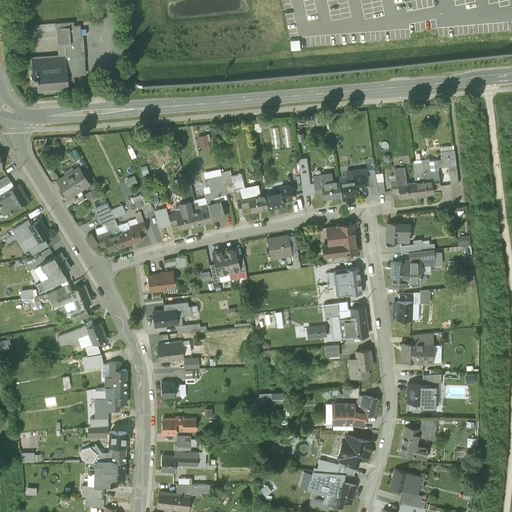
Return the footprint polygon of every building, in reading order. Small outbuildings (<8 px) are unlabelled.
[(80,36),(79,25),(73,26),(72,22),(56,23),(58,45),(60,44),(61,58),(42,59),(43,72),(66,70),(66,67),(72,66),(73,71),(73,76),(79,75),(79,74),(85,74),(83,59),(84,59),(82,36),(80,36)] [(290,41),(291,51),(300,49),(299,40),(290,41)] [(66,70),(43,72),(42,59),(41,57),(31,58),(34,83),(37,82),(38,89),(68,86),(68,82),(67,71),(66,70)] [(326,116),(315,118),(316,126),(328,124),(326,116)] [(458,184),(454,150),(442,152),(444,168),(449,167),(452,185),(458,184)] [(298,157),(300,172),(301,181),(303,195),(307,194),(310,194),(308,179),(305,156),(298,157)] [(412,163),(415,183),(431,180),(431,177),(438,176),(439,180),(441,180),(438,161),(412,163)] [(52,165),(47,168),(54,179),(58,176),(52,165)] [(394,166),(395,175),(405,174),(404,165),(394,166)] [(80,170),(67,178),(66,176),(58,181),(68,198),(89,185),(80,170)] [(220,172),(222,175),(226,194),(237,192),(235,181),(233,181),(232,175),(230,170),(220,172)] [(376,183),(383,182),(382,171),(375,172),(376,182),(376,183)] [(232,175),(233,181),(235,181),(237,192),(239,191),(244,190),(240,172),(237,173),(238,174),(232,175)] [(329,178),(329,173),(313,175),(316,193),(323,192),(322,185),(330,184),(339,183),(338,177),(329,178)] [(354,174),(347,175),(348,181),(355,180),(356,188),(360,187),(363,187),(362,176),(355,177),(354,174)] [(396,182),(390,182),(392,192),(396,191),(399,191),(398,185),(406,184),(405,174),(395,175),(396,182)] [(211,193),(212,198),(219,196),(223,195),(226,194),(222,175),(208,178),(210,186),(211,193)] [(7,176),(0,180),(0,189),(11,183),(7,176)] [(438,176),(431,177),(431,180),(432,187),(439,186),(439,180),(438,176)] [(348,181),(339,183),(341,196),(357,193),(356,188),(355,180),(348,181)] [(431,180),(415,183),(416,195),(433,193),(432,187),(431,180)] [(376,183),(376,182),(369,183),(371,195),(378,194),(376,183)] [(383,182),(376,183),(378,194),(385,193),(383,182)] [(330,184),(322,185),(323,192),(324,198),(341,196),(339,183),(330,184)] [(406,184),(398,185),(399,191),(400,197),(416,195),(415,183),(406,184)] [(18,184),(0,195),(0,208),(4,215),(9,212),(12,213),(13,209),(28,200),(18,184)] [(85,193),(89,199),(99,193),(95,186),(85,193)] [(288,186),(279,188),(280,193),(281,192),(283,200),(291,199),(288,186)] [(239,191),(240,194),(239,194),(242,207),(249,205),(251,212),(267,208),(265,196),(259,197),(257,187),(244,190),(239,191)] [(280,193),(265,196),(267,208),(284,205),(283,200),(281,192),(280,193)] [(211,193),(204,195),(205,199),(207,208),(209,208),(221,205),(219,196),(212,198),(211,193)] [(127,199),(131,210),(142,205),(144,205),(139,194),(127,199)] [(84,195),(75,200),(78,203),(86,198),(84,195)] [(205,199),(191,202),(194,212),(207,208),(205,199)] [(189,200),(179,203),(182,211),(182,215),(192,212),(189,200)] [(106,202),(96,207),(103,223),(104,223),(105,226),(107,232),(111,231),(113,235),(121,233),(106,202)] [(221,205),(209,208),(212,221),(224,217),(221,205)] [(159,228),(171,225),(168,215),(166,207),(154,210),(159,228)] [(194,212),(192,212),(196,225),(212,221),(209,208),(207,208),(194,212)] [(182,211),(168,215),(171,225),(178,223),(176,216),(182,215),(182,211)] [(182,215),(176,216),(178,223),(179,229),(196,225),(192,212),(182,215)] [(128,217),(132,230),(137,228),(139,234),(147,232),(141,213),(128,217)] [(28,220),(13,229),(25,250),(28,249),(28,248),(37,243),(27,227),(31,225),(28,220)] [(31,225),(27,227),(37,243),(43,239),(49,235),(40,220),(31,225)] [(401,224),(386,223),(386,242),(401,242),(401,234),(401,224)] [(353,224),(329,227),(331,244),(355,241),(353,224)] [(409,224),(401,224),(401,234),(409,235),(409,224)] [(105,226),(95,229),(97,236),(98,236),(107,232),(105,226)] [(132,230),(121,233),(125,245),(141,240),(139,234),(137,228),(132,230)] [(107,232),(98,236),(100,246),(107,244),(105,238),(113,235),(111,231),(107,232)] [(99,245),(91,233),(84,237),(92,249),(99,245)] [(113,235),(105,238),(107,244),(109,250),(125,245),(121,233),(113,235)] [(288,235),(266,239),(270,259),(292,255),(291,251),(288,235)] [(37,243),(28,248),(28,249),(32,255),(48,246),(43,239),(37,243)] [(421,239),(413,240),(413,244),(400,245),(400,247),(401,253),(408,252),(430,250),(430,244),(421,245),(421,239)] [(355,241),(331,244),(327,244),(325,244),(326,255),(326,257),(348,254),(356,253),(355,241)] [(234,247),(223,249),(228,273),(239,270),(237,259),(234,247)] [(223,249),(213,252),(215,264),(218,275),(228,273),(223,249)] [(430,250),(408,252),(408,256),(409,258),(417,258),(434,257),(433,249),(430,250)] [(294,251),(291,251),(292,255),(294,269),(300,268),(296,250),(294,251)] [(60,253),(48,261),(51,266),(56,275),(57,276),(63,273),(70,269),(60,253)] [(308,253),(301,254),(303,264),(310,262),(308,253)] [(348,254),(326,257),(327,264),(337,262),(349,260),(349,258),(348,254)] [(183,256),(174,258),(176,264),(175,264),(176,266),(185,264),(183,256)] [(434,257),(417,258),(418,266),(434,265),(434,257)] [(174,258),(164,261),(166,267),(175,264),(176,264),(174,258)] [(240,258),(237,259),(239,270),(239,273),(246,271),(243,258),(240,258)] [(417,258),(409,258),(409,261),(406,261),(406,263),(392,262),(391,280),(405,280),(405,285),(406,286),(416,285),(417,285),(420,285),(420,274),(418,271),(418,266),(417,258)] [(48,261),(40,266),(44,271),(51,266),(48,261)] [(212,264),(210,265),(213,282),(220,281),(218,275),(215,264),(212,264)] [(51,266),(44,271),(48,278),(56,275),(51,266)] [(334,283),(360,280),(358,268),(345,269),(333,271),(334,283)] [(475,270),(467,271),(469,285),(476,284),(475,270)] [(164,273),(160,273),(160,275),(161,275),(162,284),(173,283),(172,272),(164,273)] [(48,278),(36,285),(40,293),(67,280),(63,273),(57,276),(56,275),(48,278)] [(160,275),(148,276),(150,292),(163,290),(162,284),(161,275),(160,275)] [(360,280),(334,283),(336,296),(361,293),(360,280)] [(405,280),(391,280),(391,288),(406,286),(405,285),(405,280)] [(53,292),(56,298),(68,293),(65,285),(53,292)] [(84,286),(71,292),(77,308),(85,305),(91,303),(84,286)] [(33,289),(21,289),(21,297),(33,297),(33,289)] [(429,290),(420,291),(419,292),(419,303),(429,303),(429,290)] [(68,293),(56,298),(51,300),(54,307),(67,302),(74,318),(88,312),(85,305),(77,308),(71,292),(68,293)] [(347,301),(328,304),(329,312),(348,310),(347,301)] [(188,302),(163,304),(164,310),(153,311),(155,327),(177,324),(175,314),(180,317),(192,315),(191,306),(188,306),(188,302)] [(404,302),(397,302),(396,312),(396,320),(411,320),(411,313),(411,302),(404,302)] [(363,307),(350,309),(352,318),(353,326),(366,324),(363,307)] [(88,312),(74,318),(76,324),(90,318),(88,312)] [(366,324),(353,326),(352,318),(340,320),(342,338),(367,335),(366,324)] [(326,322),(306,324),(308,338),(327,336),(326,322)] [(100,323),(86,329),(92,342),(93,345),(97,344),(106,340),(100,323)] [(92,342),(86,329),(84,324),(56,335),(60,344),(76,337),(80,346),(86,344),(92,342)] [(199,324),(176,326),(177,333),(200,331),(199,324)] [(395,334),(408,334),(408,325),(395,325),(395,334)] [(431,333),(412,334),(412,340),(412,344),(424,344),(425,338),(430,338),(431,333)] [(92,342),(86,344),(88,356),(100,354),(97,344),(93,345),(92,342)] [(170,344),(170,345),(172,358),(184,356),(184,350),(183,342),(170,344)] [(412,344),(402,343),(401,362),(429,363),(430,345),(424,344),(412,344)] [(170,345),(158,347),(160,362),(172,360),(172,358),(170,345)] [(338,345),(324,346),(325,358),(339,356),(339,349),(338,345)] [(369,350),(356,352),(357,359),(349,360),(351,378),(368,376),(367,367),(371,367),(369,350)] [(88,356),(83,357),(85,369),(102,366),(100,354),(88,356)] [(184,360),(184,369),(198,368),(197,360),(184,360)] [(120,363),(110,363),(110,377),(113,377),(113,370),(120,370),(120,363)] [(198,368),(184,369),(184,377),(198,377),(198,368)] [(120,370),(113,370),(113,377),(113,387),(126,387),(126,370),(120,370)] [(440,374),(422,375),(422,380),(422,384),(435,385),(435,386),(440,386),(440,374)] [(174,382),(161,383),(162,398),(175,397),(174,382)] [(422,384),(407,384),(406,403),(421,403),(421,409),(435,409),(435,386),(435,385),(422,384)] [(119,404),(113,404),(113,387),(104,388),(105,398),(93,398),(94,419),(107,418),(107,411),(119,411),(119,404)] [(126,387),(113,387),(113,404),(119,404),(126,404),(126,387)] [(357,396),(357,388),(338,389),(338,396),(357,396)] [(282,394),(259,396),(261,408),(261,409),(283,407),(282,394)] [(355,404),(354,404),(332,404),(332,424),(353,424),(353,420),(365,422),(366,419),(367,414),(360,412),(364,397),(358,395),(355,404)] [(377,399),(365,396),(364,397),(360,412),(367,414),(372,416),(377,399)] [(184,419),(184,417),(175,418),(175,419),(175,427),(183,427),(183,430),(194,430),(194,419),(184,419)] [(90,427),(107,426),(107,418),(94,419),(90,419),(90,427)] [(175,419),(162,419),(162,435),(176,435),(175,427),(175,419)] [(438,420),(422,420),(421,425),(420,430),(420,431),(434,434),(438,420)] [(90,427),(88,427),(87,437),(107,437),(107,426),(90,427)] [(419,430),(405,427),(399,454),(414,457),(414,455),(425,458),(428,448),(416,445),(418,437),(419,430)] [(434,434),(420,431),(420,430),(419,430),(418,437),(433,441),(434,434)] [(371,443),(346,436),(340,460),(356,465),(358,457),(366,459),(371,443)] [(119,438),(110,437),(109,452),(112,452),(112,445),(119,445),(119,438)] [(190,437),(176,437),(177,447),(190,447),(190,437)] [(95,446),(81,450),(82,452),(80,452),(83,458),(84,458),(84,460),(83,460),(85,460),(86,463),(97,462),(112,462),(112,452),(109,452),(107,456),(103,456),(95,444),(95,445),(95,446)] [(119,445),(112,445),(112,452),(112,462),(125,462),(125,446),(119,445)] [(34,461),(34,451),(21,452),(21,462),(34,461)] [(175,457),(174,466),(199,467),(199,453),(190,452),(175,452),(175,457)] [(175,457),(162,456),(161,471),(174,472),(174,466),(175,457)] [(338,465),(319,460),(317,470),(313,469),(313,472),(336,474),(340,460),(338,465)] [(356,465),(340,460),(336,474),(345,475),(353,475),(356,465)] [(112,462),(97,462),(95,485),(102,486),(108,486),(108,471),(111,471),(112,462)] [(125,462),(112,462),(111,471),(111,478),(117,479),(124,479),(125,462)] [(419,476),(395,470),(390,487),(414,494),(419,476)] [(117,479),(111,478),(111,471),(108,471),(108,486),(117,486),(117,479)] [(336,474),(313,472),(312,480),(311,479),(308,489),(313,491),(309,506),(327,511),(329,504),(342,508),(344,501),(350,503),(355,486),(343,483),(344,479),(345,475),(336,474)] [(95,487),(82,486),(82,497),(102,498),(102,486),(95,485),(95,487)] [(177,485),(176,494),(172,494),(171,509),(188,511),(190,496),(189,496),(191,485),(178,485),(177,485)] [(172,494),(159,493),(158,508),(171,509),(172,494)] [(421,501),(402,496),(401,500),(400,505),(419,508),(421,501)] [(104,500),(86,498),(85,506),(103,509),(104,500)]
